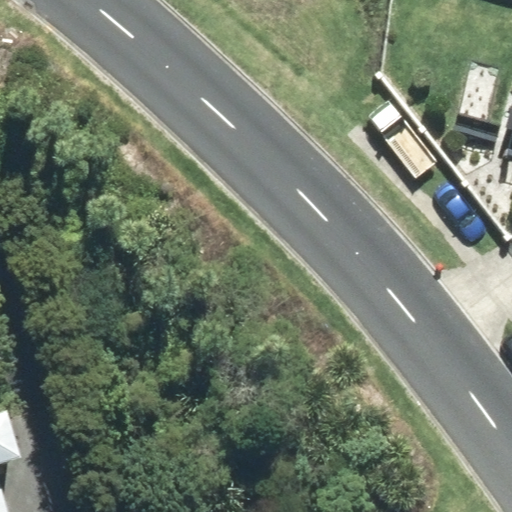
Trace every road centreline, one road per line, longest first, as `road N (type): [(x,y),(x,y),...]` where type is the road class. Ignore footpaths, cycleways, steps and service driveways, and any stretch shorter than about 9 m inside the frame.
road 1 (tertiary): [(85,0),(244,137),(333,231),(511,451)]
road 2 (unknown): [(0,179),(62,258),(81,344),(96,473),(92,511)]
